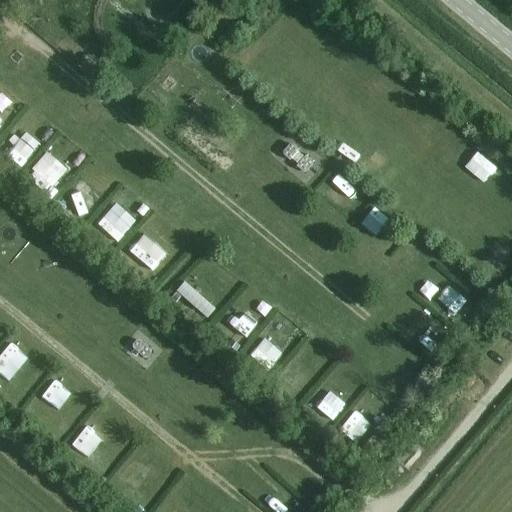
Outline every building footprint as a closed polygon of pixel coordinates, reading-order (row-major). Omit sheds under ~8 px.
[(428,102),(438,111),(453,93),(442,84),(428,102)] [(36,139),(57,113),(46,103),(24,129),(36,139)] [(389,154),(408,169),(417,158),(398,142),(389,154)] [(299,152),(293,146),(290,147),(283,154),(283,157),(290,163),(292,161),(298,166),(296,168),(303,174),(306,173),(313,166),(312,163),(306,157),(304,159),(298,153),(299,152)] [(486,168),(503,184),(511,174),(511,151),(507,146),(486,168)] [(55,160),(72,173),(80,164),(62,150),(55,160)] [(363,186),(374,169),(356,158),(345,175),(363,186)] [(100,163),(84,180),(98,193),(114,177),(100,163)] [(119,212),(135,223),(154,194),(138,183),(119,212)] [(159,216),(146,237),(171,252),(184,231),(159,216)] [(511,228),(498,245),(511,257),(511,228)] [(208,265),(199,282),(222,294),(231,277),(208,265)] [(474,304),(484,295),(467,277),(457,286),(474,304)] [(252,326),(269,305),(256,294),(239,315),(252,326)] [(416,315),(434,324),(444,303),(426,294),(416,315)] [(157,320),(149,327),(161,341),(169,334),(157,320)] [(282,321),(271,338),(288,350),(300,333),(282,321)] [(408,347),(423,360),(436,345),(422,332),(408,347)] [(150,352),(140,342),(137,343),(133,347),(133,350),(144,359),(146,360),(151,354),(150,352)] [(29,374),(42,358),(28,347),(16,364),(29,374)] [(345,376),(332,391),(347,404),(360,389),(345,376)] [(68,408),(75,391),(57,384),(50,400),(68,408)] [(149,456),(137,473),(157,488),(169,472),(149,456)]
